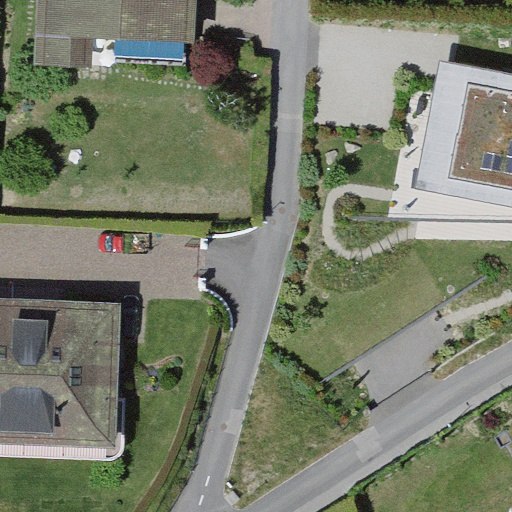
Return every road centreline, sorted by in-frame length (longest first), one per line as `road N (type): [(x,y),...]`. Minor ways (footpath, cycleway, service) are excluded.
road 1 (residential): [(293,0),(285,181),(197,511)]
road 2 (residential): [(511,365),(269,511)]
